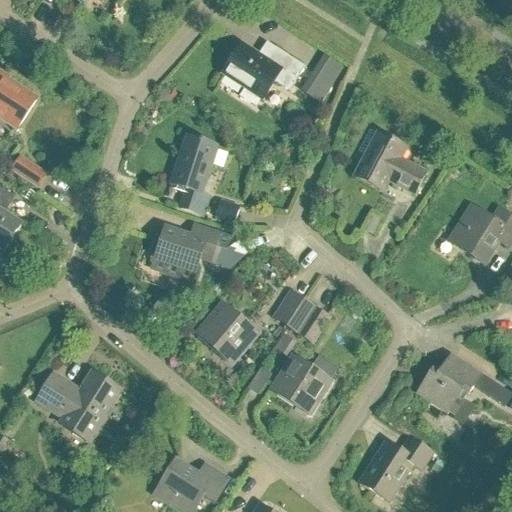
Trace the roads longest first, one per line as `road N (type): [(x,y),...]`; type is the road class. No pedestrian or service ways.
road 1 (residential): [(343,101),(302,199),(302,241),(384,301),(398,332),(395,352),(307,489)]
road 2 (residential): [(307,489),(67,288)]
road 3 (residential): [(67,288),(133,97)]
road 4 (residential): [(0,16),(133,97)]
road 5 (residential): [(133,97),(214,0)]
